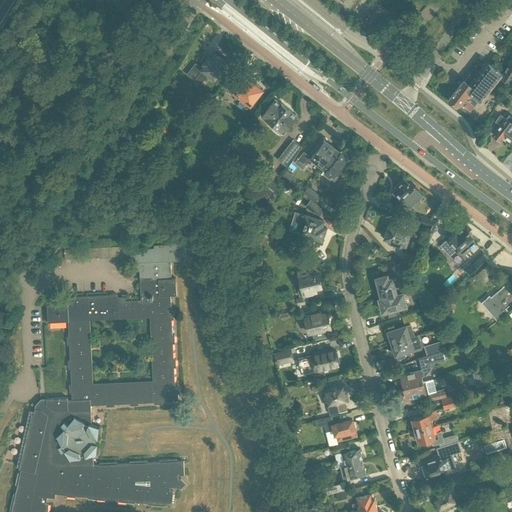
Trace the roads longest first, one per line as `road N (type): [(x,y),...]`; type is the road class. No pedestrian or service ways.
road 1 (residential): [(197,4),(511,243)]
road 2 (residential): [(409,511),(349,274),(353,228),(381,156)]
road 3 (unclassified): [(15,277),(197,4)]
road 4 (secondary): [(225,0),(415,148)]
road 5 (secondary): [(404,104),(276,0)]
road 6 (secondary): [(415,148),(511,219)]
